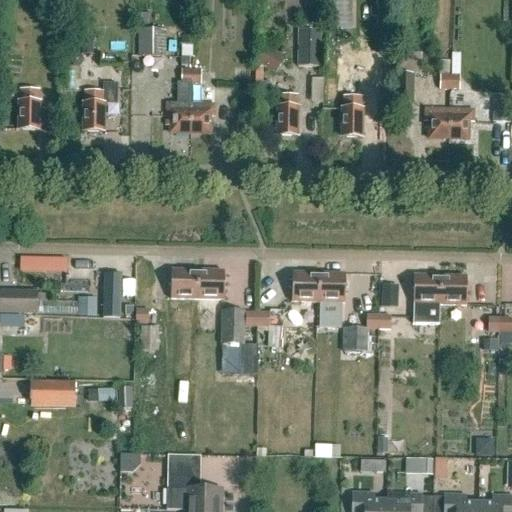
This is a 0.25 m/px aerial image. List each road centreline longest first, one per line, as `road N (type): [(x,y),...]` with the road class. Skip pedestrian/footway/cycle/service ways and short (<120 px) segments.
road 1 (residential): [(0,250),(511,261)]
road 2 (residential): [(511,189),(0,179)]
